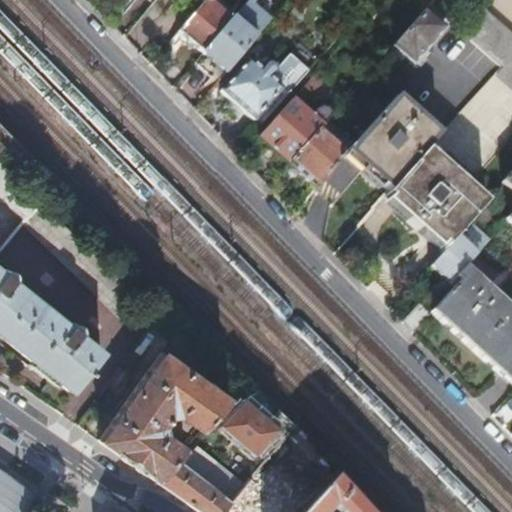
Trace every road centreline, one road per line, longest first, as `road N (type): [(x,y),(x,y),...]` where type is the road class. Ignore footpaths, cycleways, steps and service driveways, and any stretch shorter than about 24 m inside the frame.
road 1 (residential): [(62,0),(511,467)]
road 2 (residential): [(177,511),(117,485),(0,403)]
